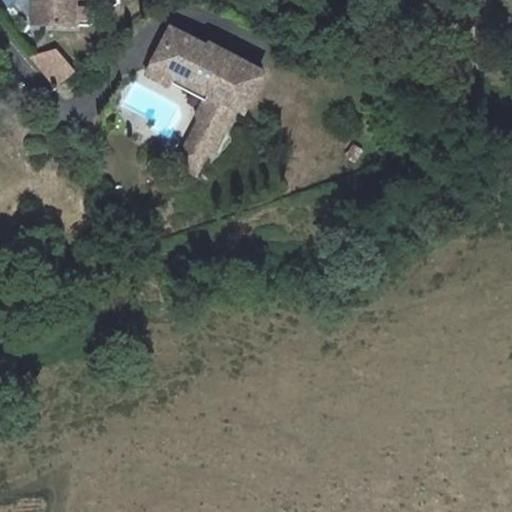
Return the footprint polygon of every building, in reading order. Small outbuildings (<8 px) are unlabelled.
[(30,0),(32,27),(43,27),(41,0),(30,0)] [(41,0),(43,27),(74,26),(91,26),(94,22),(94,9),(109,9),(117,1),(117,0),(41,0)] [(213,92),(207,102),(200,116),(203,123),(219,132),(224,135),(239,107),(244,110),(261,80),(215,54),(177,33),(155,73),(171,82),(188,78),(213,92)] [(215,54),(261,80),(264,74),(218,49),(215,54)] [(59,50),(33,56),(57,85),(76,70),(75,68),(59,50)] [(188,78),(171,82),(207,102),(213,92),(188,78)] [(194,140),(210,149),(219,132),(203,123),(194,140)] [(210,149),(194,140),(183,161),(198,169),(210,149)]
